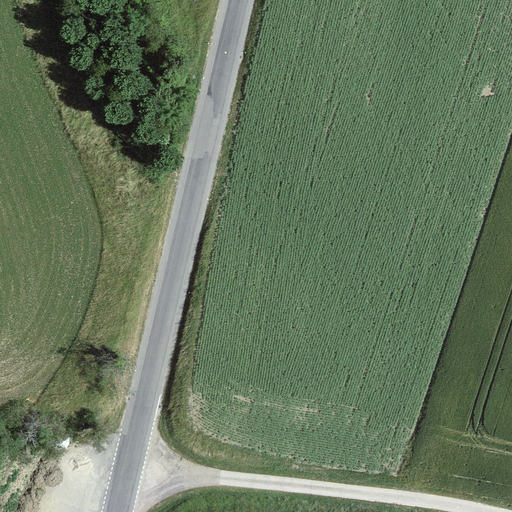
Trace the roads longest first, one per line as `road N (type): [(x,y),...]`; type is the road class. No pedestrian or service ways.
road 1 (tertiary): [(236,0),(118,511)]
road 2 (track): [(476,511),(127,474)]
